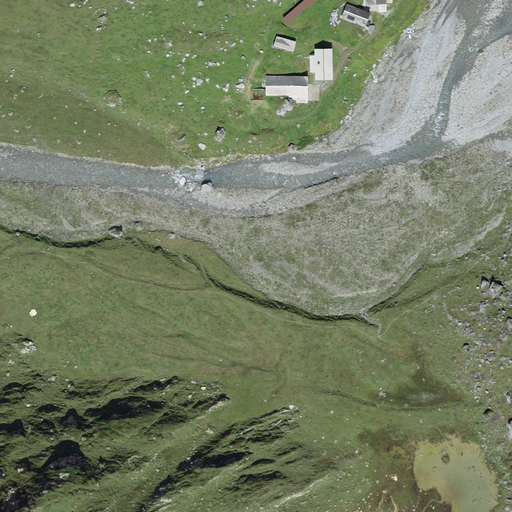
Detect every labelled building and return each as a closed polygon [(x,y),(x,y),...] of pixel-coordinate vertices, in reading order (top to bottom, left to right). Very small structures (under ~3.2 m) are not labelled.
[(309,0),(284,22),(290,29),(322,0),(309,0)] [(349,2),(342,18),(365,28),(372,12),(349,2)] [(300,44),(280,40),(278,48),(298,52),(300,44)] [(317,73),(317,79),(333,78),(332,49),(318,49),(318,56),(313,56),(314,73),(317,73)] [(291,97),(291,103),(309,103),(309,76),(267,76),(267,97),(291,97)]
